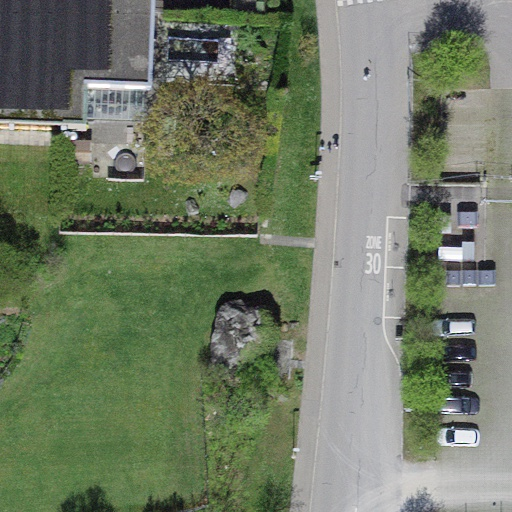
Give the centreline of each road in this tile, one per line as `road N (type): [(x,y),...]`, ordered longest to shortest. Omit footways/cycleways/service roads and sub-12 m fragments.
road 1 (residential): [(379,17),(355,511)]
road 2 (residential): [(379,17),(467,6),(511,13)]
